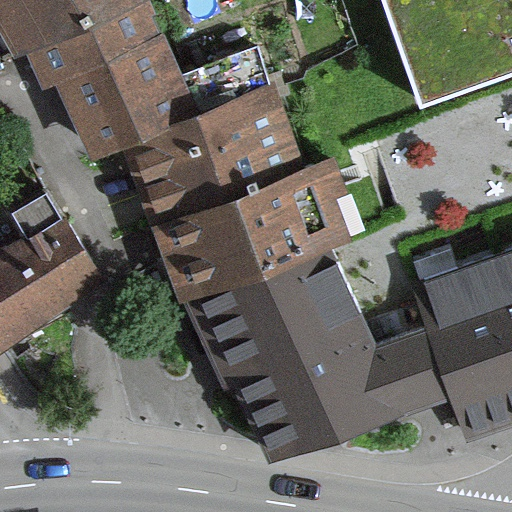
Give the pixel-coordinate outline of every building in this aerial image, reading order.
[(0,0),(0,17),(17,48),(28,43),(127,0),(0,0)] [(132,5),(130,0),(127,0),(28,43),(44,79),(61,71),(96,151),(127,138),(179,115),(157,64),(169,59),(143,1),(132,5)] [(175,0),(187,28),(238,8),(235,0),(175,0)] [(273,0),(235,0),(238,8),(243,16),(275,3),(273,0)] [(511,0),(378,0),(412,97),(511,63),(511,0)] [(188,112),(179,115),(127,138),(157,222),(292,170),(252,47),(178,75),(192,110),(188,112)] [(302,167),(292,170),(157,222),(185,296),(324,243),(336,238),(321,195),(337,189),(327,160),(309,166),(308,165),(302,167)] [(85,274),(87,272),(90,264),(42,191),(7,211),(22,240),(0,252),(0,340),(76,287),(72,282),(85,274)] [(367,347),(324,243),(185,296),(206,342),(215,338),(270,457),(289,450),(379,417),(348,355),(367,347)] [(461,432),(511,413),(511,250),(416,284),(428,322),(425,323),(450,392),(447,393),(461,432)] [(367,347),(348,355),(379,417),(447,393),(450,392),(425,323),(367,347)]
